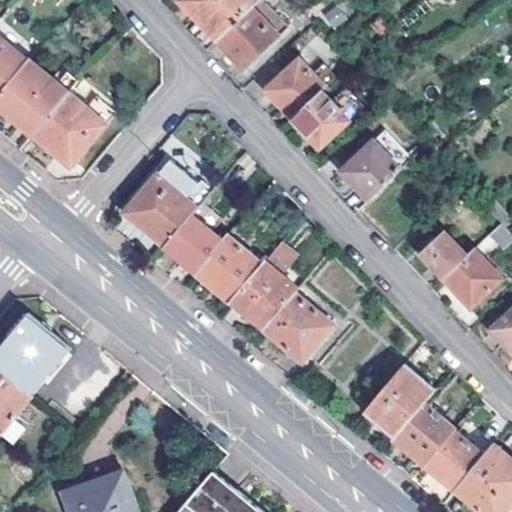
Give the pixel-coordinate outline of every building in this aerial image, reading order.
[(182,0),(183,0),(219,38),(259,0),(182,0)] [(264,0),(259,0),(219,38),(245,66),(289,26),(264,0)] [(339,3),(322,14),(332,29),(348,18),(339,3)] [(382,18),(372,25),(380,37),(390,30),(382,18)] [(0,96),(32,62),(0,35),(0,96)] [(323,91),(326,88),(326,87),(315,76),(300,59),(267,90),(294,119),(323,91)] [(0,96),(0,104),(34,133),(72,93),(83,81),(70,71),(60,83),(33,61),(32,62),(0,96)] [(315,76),(326,87),(337,77),(326,66),(315,76)] [(323,91),(294,119),(321,147),(350,120),(323,91)] [(86,104),(72,93),(34,133),(72,165),(117,110),(96,94),(86,104)] [(343,170),(369,199),(401,169),(375,141),(343,170)] [(167,246),(193,215),(211,194),(171,160),(126,212),(167,246)] [(167,246),(198,272),(224,241),(193,215),(167,246)] [(511,233),(503,224),(492,235),(505,249),(511,242),(511,233)] [(422,254),(445,279),(468,257),(445,233),(422,254)] [(229,235),(224,241),(198,272),(233,301),(235,299),(263,265),(229,235)] [(502,280),(475,250),(468,257),(445,279),(471,308),(502,280)] [(267,327),(296,292),(299,289),(267,261),(263,265),(235,299),(267,327)] [(334,326),(296,292),(267,327),(266,328),(304,361),(334,326)] [(511,312),(492,331),(511,351),(511,312)] [(29,314),(0,349),(0,367),(33,395),(71,349),(29,314)] [(425,402),(437,388),(406,363),(365,412),(395,438),(425,402)] [(0,431),(2,434),(18,414),(33,395),(0,367),(0,431)] [(455,428),(425,402),(395,438),(426,463),(454,429),(455,428)] [(32,426),(18,414),(2,434),(15,444),(32,426)] [(457,489),(485,455),(454,429),(426,463),(457,489)] [(485,455),(457,489),(484,511),(504,511),(511,503),(511,457),(495,443),(485,455)] [(219,511),(242,484),(219,464),(186,503),(196,511),(219,511)] [(135,511),(120,471),(63,491),(70,511),(135,511)] [(275,511),(242,484),(219,511),(275,511)] [(196,511),(186,503),(178,511),(196,511)]
